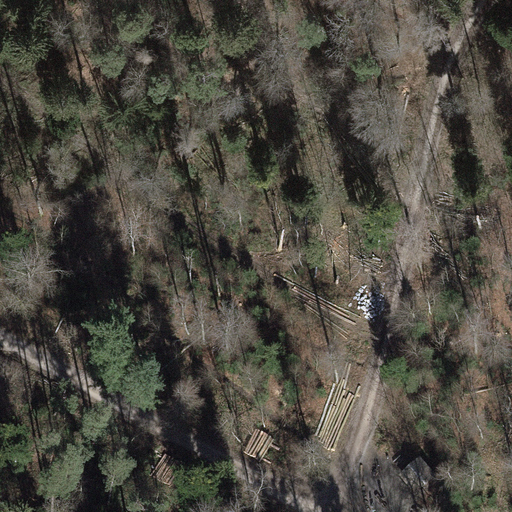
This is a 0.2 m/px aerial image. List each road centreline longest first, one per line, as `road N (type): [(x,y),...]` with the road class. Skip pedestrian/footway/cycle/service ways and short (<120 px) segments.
road 1 (track): [(341,511),(446,71),(484,0)]
road 2 (track): [(316,511),(0,339)]
